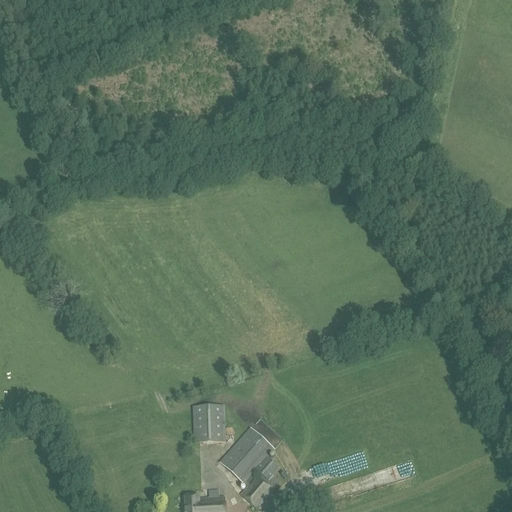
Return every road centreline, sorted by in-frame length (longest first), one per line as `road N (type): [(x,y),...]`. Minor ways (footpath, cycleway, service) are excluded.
road 1 (track): [(7,0),(83,178),(200,138),(332,127),(404,144),(511,220)]
road 2 (track): [(511,446),(346,511)]
road 3 (track): [(447,0),(413,150)]
